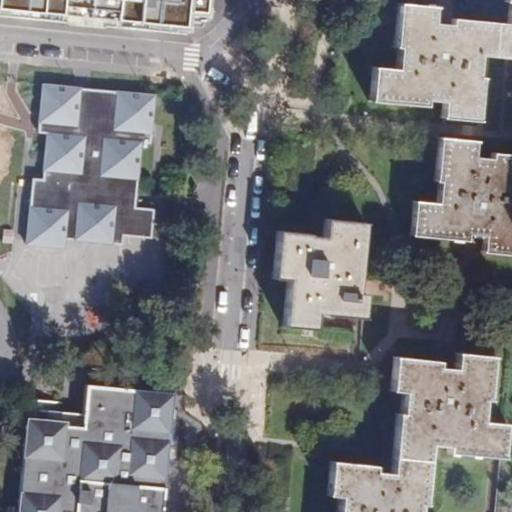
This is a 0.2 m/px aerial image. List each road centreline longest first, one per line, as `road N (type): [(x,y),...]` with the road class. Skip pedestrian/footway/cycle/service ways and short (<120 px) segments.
road 1 (residential): [(228,59),(243,108),(216,511)]
road 2 (residential): [(0,37),(228,59)]
